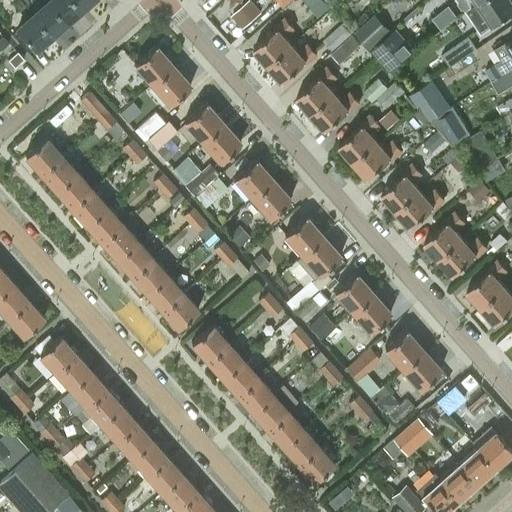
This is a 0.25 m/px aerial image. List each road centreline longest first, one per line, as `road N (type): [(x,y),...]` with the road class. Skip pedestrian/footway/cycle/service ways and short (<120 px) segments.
road 1 (residential): [(511,395),(172,0)]
road 2 (residential): [(255,511),(0,218)]
road 3 (residential): [(0,134),(141,0)]
